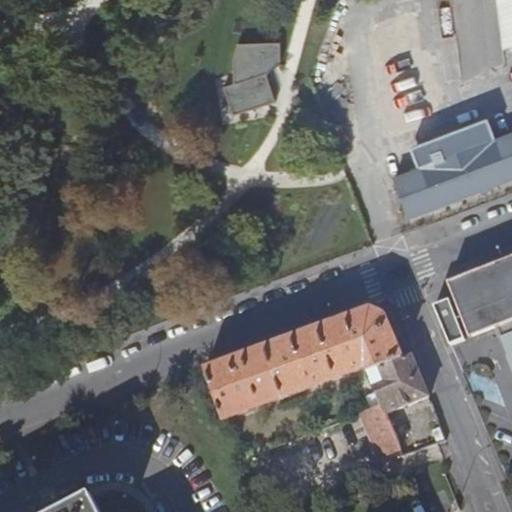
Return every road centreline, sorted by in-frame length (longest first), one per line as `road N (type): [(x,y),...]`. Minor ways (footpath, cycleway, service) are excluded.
road 1 (residential): [(0,421),(400,272)]
road 2 (residential): [(492,511),(400,272)]
